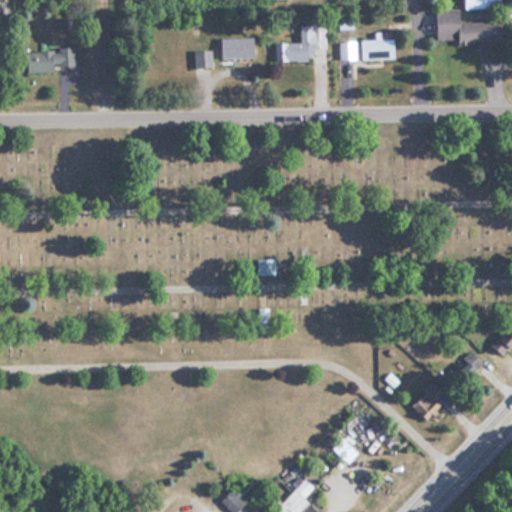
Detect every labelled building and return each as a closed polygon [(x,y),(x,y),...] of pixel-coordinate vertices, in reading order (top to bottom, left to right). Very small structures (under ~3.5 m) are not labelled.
[(454,21),(454,7),(430,8),(430,38),(451,38),(451,43),(496,43),(496,20),(454,21)] [(271,60),(310,60),(310,46),(321,46),(321,25),(296,25),(296,41),(271,41),(271,60)] [(216,37),(216,57),(241,57),(241,37),(216,37)] [(390,38),(355,38),(355,58),(390,58),(390,38)] [(336,58),(353,58),(353,40),(336,40),(336,58)] [(190,66),(210,66),(210,49),(190,49),(190,66)] [(50,71),(50,50),(20,50),(20,71),(50,71)] [(486,347),(498,355),(511,334),(511,331),(501,324),(486,347)] [(444,399),(432,383),(406,402),(418,418),(444,399)] [(300,498),(311,488),(301,477),(270,508),(273,511),(306,511),(301,507),(305,504),(300,498)]
